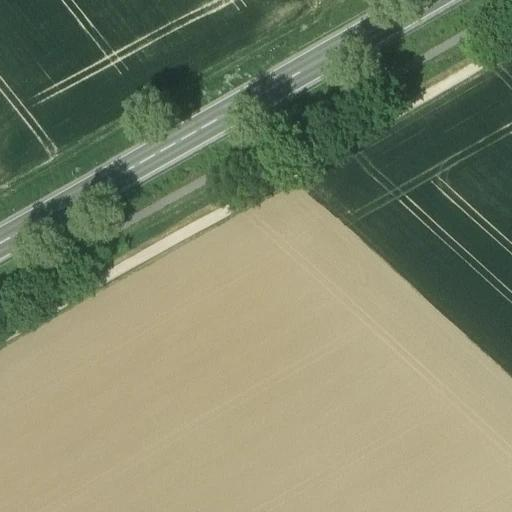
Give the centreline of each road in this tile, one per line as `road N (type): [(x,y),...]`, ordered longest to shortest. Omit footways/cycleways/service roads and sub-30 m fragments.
road 1 (track): [(0,343),(511,50)]
road 2 (secondary): [(429,0),(0,245)]
road 3 (track): [(0,196),(349,0)]
